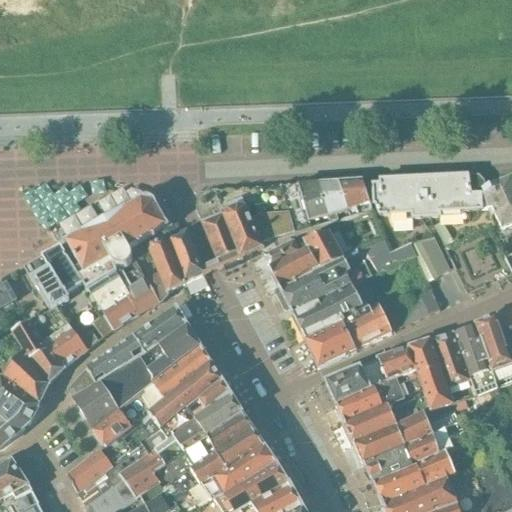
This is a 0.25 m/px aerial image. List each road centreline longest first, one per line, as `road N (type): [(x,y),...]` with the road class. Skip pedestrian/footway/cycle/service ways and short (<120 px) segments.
road 1 (residential): [(511,155),(168,170)]
road 2 (residential): [(278,393),(511,294)]
road 3 (residential): [(168,170),(0,178)]
road 4 (residential): [(339,511),(278,393)]
road 5 (residential): [(278,393),(214,282)]
